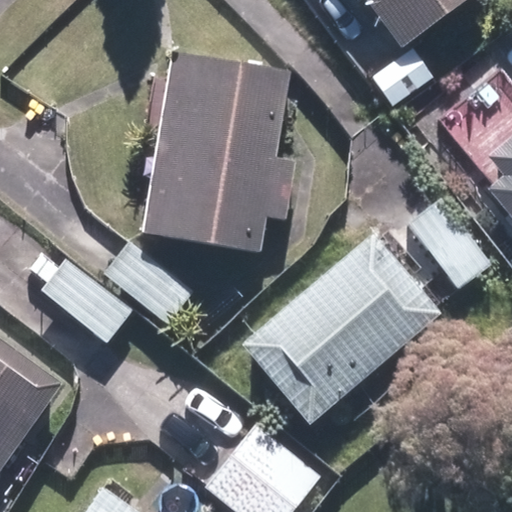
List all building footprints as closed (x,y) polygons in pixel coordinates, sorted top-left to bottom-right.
[(453,0),(383,0),(409,33),(453,0)] [(410,47),(364,75),(385,109),(431,81),(410,47)] [(294,67),(181,54),(160,226),(274,239),(294,67)] [(511,139),(499,150),(509,162),(490,177),(511,203),(511,139)] [(451,193),(416,221),(476,294),(511,266),(451,193)] [(440,316),(367,236),(251,342),(324,422),(440,316)] [(77,255),(53,282),(113,335),(137,308),(77,255)] [(0,466),(61,385),(0,339),(0,466)] [(295,511),(328,470),(266,422),(221,480),(262,511),(295,511)] [(140,511),(102,487),(85,511),(140,511)]
